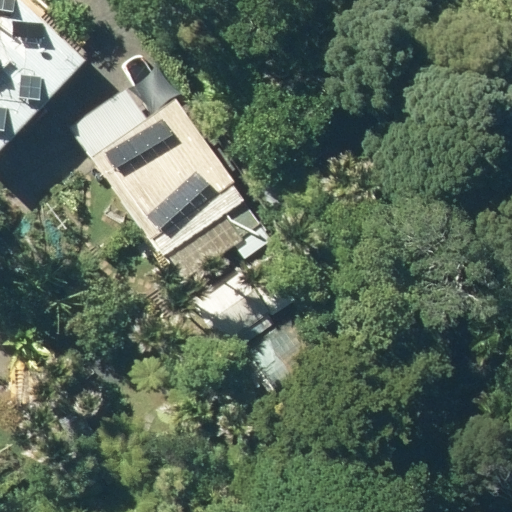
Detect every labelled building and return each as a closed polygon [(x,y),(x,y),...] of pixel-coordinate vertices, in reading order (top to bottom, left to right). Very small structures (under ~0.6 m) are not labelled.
[(0,0),(0,158),(7,165),(110,59),(43,0),(0,0)] [(160,121),(138,88),(80,128),(173,264),(244,215),(261,239),(279,226),(262,202),(270,197),(195,98),(160,121)] [(250,337),(264,352),(300,318),(254,266),(203,311),(236,348),(250,337)] [(70,283),(82,306),(104,294),(93,272),(70,283)] [(298,324),(315,345),(332,331),(315,310),(298,324)] [(286,363),(303,385),(323,371),(308,348),(286,363)]
